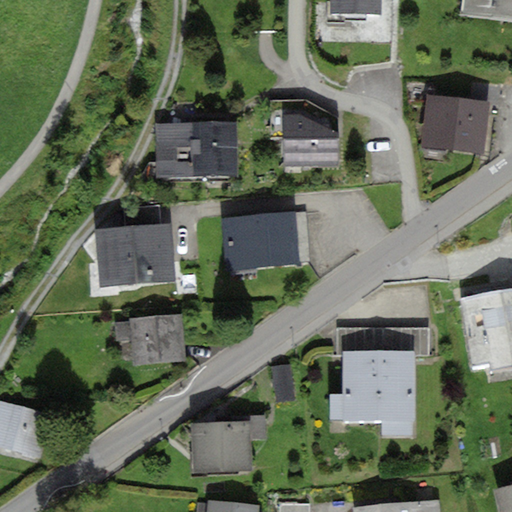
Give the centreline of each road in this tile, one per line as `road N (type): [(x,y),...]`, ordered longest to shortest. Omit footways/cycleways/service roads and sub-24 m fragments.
road 1 (tertiary): [(23,511),(420,234)]
road 2 (track): [(0,364),(146,144),(184,31),(184,0)]
road 3 (residential): [(420,234),(402,140),(371,107),(321,93),(299,64),(297,0)]
road 4 (unknown): [(151,214),(330,200),(376,265)]
